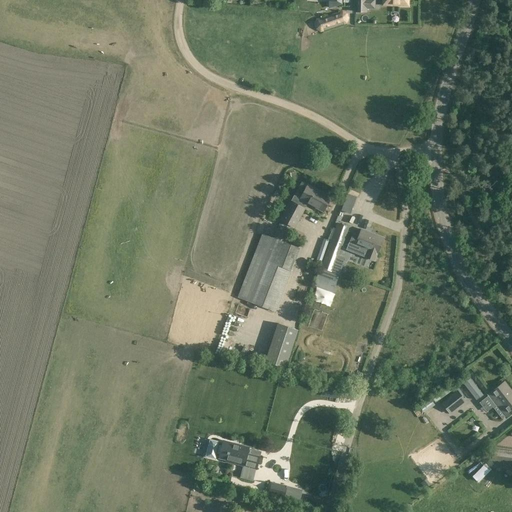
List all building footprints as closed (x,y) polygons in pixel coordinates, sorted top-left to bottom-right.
[(341,0),(334,0),(334,1),(330,1),(330,9),(341,5),(341,0)] [(355,0),(355,12),(366,12),(366,8),(370,8),(370,0),(355,0)] [(345,23),(342,12),(318,20),(321,31),(345,23)] [(309,186),(301,201),(308,204),(324,213),(331,198),(309,186)] [(350,214),(357,197),(348,194),(342,211),(350,214)] [(299,222),(308,204),(301,201),(297,199),(295,202),(291,200),(283,215),(279,224),(266,260),(293,271),(301,247),(284,240),(291,225),(295,227),(298,221),(299,222)] [(306,214),(301,223),(308,227),(312,218),(306,214)] [(331,243),(340,246),(348,227),(337,223),(330,242),(331,243)] [(354,234),(350,244),(356,246),(357,245),(369,250),(366,258),(375,262),(378,254),(384,239),(362,230),(360,236),(354,234)] [(323,240),(316,263),(315,264),(319,266),(327,242),(323,240)] [(330,272),(340,246),(331,243),(330,242),(320,268),(330,272)] [(266,260),(249,303),(276,313),(293,271),(266,260)] [(298,292),(309,293),(311,270),(301,269),(298,292)] [(291,301),(290,306),(300,309),(301,304),(291,301)] [(265,361),(286,369),(298,330),(278,324),(265,361)] [(473,397),(483,392),(472,375),(463,380),(473,397)] [(511,392),(505,383),(491,394),(503,408),(500,410),(507,417),(511,413),(511,392)] [(339,389),(323,386),(322,394),(322,395),(337,398),(339,389)] [(417,400),(420,395),(412,390),(409,395),(417,400)] [(458,391),(441,404),(450,415),(467,402),(458,391)] [(481,411),(491,402),(486,396),(476,405),(481,411)] [(430,399),(420,407),(425,413),(435,406),(430,399)] [(224,442),(219,462),(242,467),(239,479),(252,482),(255,470),(257,470),(260,457),(247,454),(249,448),(224,442)] [(294,462),(296,454),(275,449),(273,457),(294,462)] [(511,451),(494,450),(492,463),(511,465),(511,451)] [(425,489),(430,484),(426,479),(421,483),(425,489)] [(302,490),(287,486),(284,499),(300,503),(302,490)] [(274,511),(276,505),(265,503),(264,510),(272,511),(274,511)]
